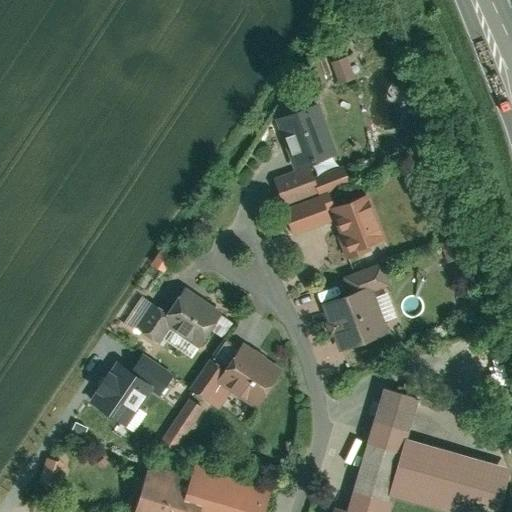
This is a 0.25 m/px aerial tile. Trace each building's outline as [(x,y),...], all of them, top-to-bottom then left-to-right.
[(317,102),(276,116),(293,166),(334,152),(317,102)] [(310,166),(273,180),(282,204),(346,181),(341,167),(314,176),(310,166)] [(329,191),(285,206),(294,232),(332,219),(326,201),(332,199),(329,191)] [(368,193),(334,204),(341,229),(337,230),(345,256),(369,248),(366,240),(381,235),(368,193)] [(353,296),(373,288),(387,284),(382,268),(348,279),(353,296)] [(170,327),(201,348),(224,314),(186,288),(168,314),(170,327)] [(353,296),(325,306),(341,350),(389,333),(373,288),(353,296)] [(160,343),(170,327),(168,314),(154,305),(139,330),(160,343)] [(228,387),(258,407),(282,369),(245,346),(228,372),(221,383),(228,387)] [(142,354),(131,371),(152,387),(151,390),(159,396),(174,375),(142,354)] [(91,400),(125,424),(151,390),(152,387),(131,371),(118,362),(91,400)] [(221,383),(228,372),(213,362),(194,392),(217,406),(228,387),(221,383)] [(416,398),(383,389),(368,448),(395,455),(401,432),(407,434),(416,398)] [(202,409),(188,401),(172,429),(185,437),(202,409)] [(407,434),(401,432),(395,455),(385,490),(462,511),(494,511),(509,462),(407,434)] [(395,455),(368,448),(358,490),(383,497),(385,490),(395,455)] [(65,463),(47,458),(39,482),(57,488),(65,463)] [(104,458),(98,463),(102,468),(108,463),(104,458)] [(186,483),(151,473),(139,511),(265,511),(273,486),(192,462),(186,483)]
